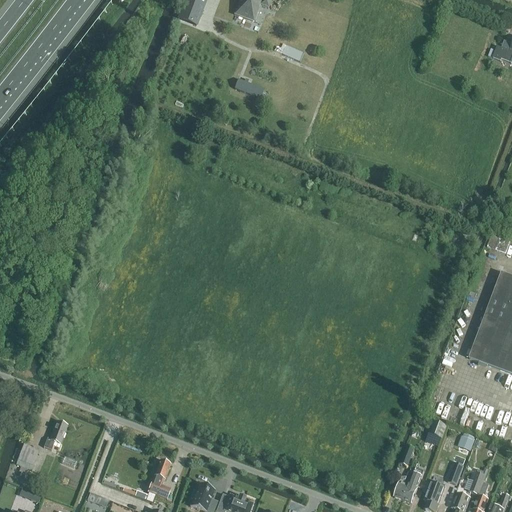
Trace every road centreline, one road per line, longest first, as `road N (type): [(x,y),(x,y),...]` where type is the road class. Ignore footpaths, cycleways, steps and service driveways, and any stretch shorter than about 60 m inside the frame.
road 1 (unclassified): [(361,511),(0,375)]
road 2 (motorway): [(0,97),(77,0)]
